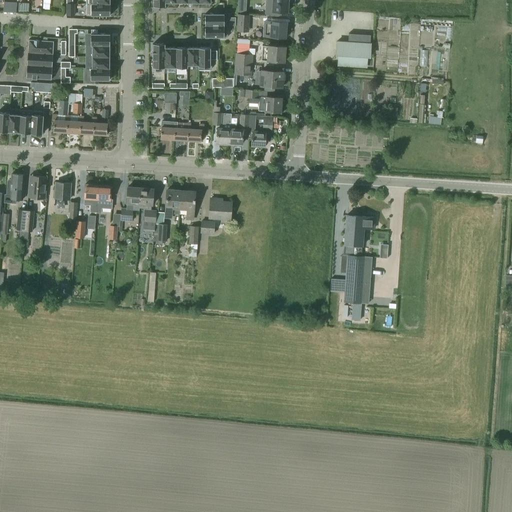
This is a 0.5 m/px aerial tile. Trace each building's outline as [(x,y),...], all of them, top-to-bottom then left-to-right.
[(266,0),(266,4),(273,4),(272,11),(268,11),(267,16),(280,17),(281,13),(287,13),(287,0),(266,0)] [(91,4),(91,16),(98,16),(106,16),(110,16),(110,4),(91,4)] [(208,14),(205,14),(205,26),(224,26),(224,14),(216,14),(208,14)] [(236,14),(236,39),(247,40),(249,15),(236,14)] [(264,21),(263,36),(285,38),(286,23),(264,21)] [(227,26),(224,26),(205,26),(205,38),(208,38),(216,38),(218,38),(218,39),(225,39),(225,38),(227,38),(227,26)] [(91,34),(91,46),(92,46),(109,46),(110,34),(106,34),(98,34),(91,34)] [(28,40),(28,53),(53,55),(53,42),(39,41),(34,40),(28,40)] [(336,42),(335,55),(338,55),(338,66),(366,68),(366,57),(369,58),(370,44),(336,42)] [(152,52),(152,60),(152,68),(164,68),(165,48),(165,44),(152,44),(152,52)] [(92,46),(92,57),(109,57),(109,46),(92,46)] [(262,46),(261,61),(284,63),(285,48),(262,46)] [(165,48),(164,68),(176,68),(176,48),(165,48)] [(176,48),(176,68),(187,68),(187,66),(188,48),(176,48)] [(188,48),(187,66),(198,66),(198,48),(188,48)] [(198,66),(198,71),(210,71),(210,69),(212,69),(212,61),(210,61),(210,59),(210,52),(210,48),(198,48),(198,66)] [(52,67),(53,55),(28,53),(27,66),(52,67)] [(236,54),(235,64),(251,65),(252,55),(236,54)] [(92,57),(92,68),(109,68),(109,57),(92,57)] [(235,64),(234,74),(235,74),(235,77),(250,77),(251,65),(235,64)] [(51,80),(52,67),(27,66),(26,79),(32,79),(37,80),(37,79),(51,80)] [(90,68),(90,80),(98,81),(106,81),(109,81),(109,68),(92,68),(90,68)] [(261,71),(260,86),(282,88),(283,73),(261,71)] [(333,83),(332,102),(348,102),(349,83),(333,83)] [(92,90),(84,89),(83,97),(91,98),(92,90)] [(51,115),(51,120),(53,121),(52,132),(66,133),(68,94),(68,102),(59,101),(58,115),(65,116),(64,121),(56,121),(56,115),(51,115)] [(68,94),(66,133),(79,134),(81,95),(68,94)] [(81,95),(79,134),(92,134),(93,118),(94,106),(85,105),(84,118),(91,118),(91,123),(82,122),(82,117),(80,117),(81,105),(81,104),(82,95),(81,95)] [(259,97),(257,111),(280,113),(281,99),(259,97)] [(31,116),(30,134),(42,135),(42,131),(43,123),(43,116),(43,112),(32,111),(31,115),(31,116)] [(0,131),(8,132),(9,114),(9,113),(0,112),(0,131)] [(213,113),(213,125),(221,126),(221,114),(213,113)] [(215,126),(214,143),(229,144),(231,113),(223,113),(222,124),(223,124),(223,127),(215,126)] [(231,113),(229,144),(242,145),(243,128),(236,128),(236,124),(230,123),(231,113)] [(9,114),(8,132),(19,133),(20,115),(9,114)] [(20,115),(19,133),(30,134),(31,116),(20,115)] [(240,115),(240,127),(247,127),(248,115),(240,115)] [(250,130),(249,146),(264,147),(265,140),(271,140),(271,131),(271,127),(279,128),(279,120),(276,120),(276,117),(273,117),(273,121),(272,121),(272,120),(263,119),(262,130),(250,130)] [(441,118),(430,117),(429,124),(441,125),(441,118)] [(93,118),(92,134),(106,135),(107,124),(96,123),(96,118),(93,118)] [(161,127),(160,139),(174,140),(175,123),(172,123),(172,128),(161,127)] [(175,123),(174,140),(187,141),(188,124),(175,123)] [(188,124),(187,141),(200,142),(201,130),(203,130),(203,125),(199,124),(198,130),(190,129),(190,124),(188,124)] [(469,141),(469,133),(458,132),(457,141),(469,141)] [(5,195),(4,203),(16,204),(16,200),(22,200),(24,175),(11,174),(11,180),(9,180),(8,181),(7,181),(7,182),(8,182),(7,195),(5,195)] [(30,176),(28,198),(45,199),(47,177),(30,176)] [(56,183),(55,199),(69,200),(70,184),(56,183)] [(85,185),(84,199),(92,199),(91,204),(92,204),(91,211),(96,212),(98,185),(85,185)] [(98,185),(96,212),(102,212),(103,205),(104,200),(110,200),(111,186),(98,185)] [(121,209),(121,220),(132,221),(133,204),(139,205),(141,188),(128,187),(126,209),(121,209)] [(144,222),(155,222),(156,212),(151,211),(153,189),(141,188),(139,205),(145,205),(144,222)] [(167,190),(165,215),(165,218),(171,219),(171,209),(180,209),(181,191),(167,190)] [(181,191),(180,209),(187,210),(186,220),(193,220),(194,192),(181,191)] [(210,199),(208,218),(230,220),(231,203),(216,202),(216,199),(210,199)] [(23,241),(26,211),(18,210),(17,231),(20,231),(20,240),(23,241)] [(34,211),(26,211),(23,241),(28,241),(29,231),(32,232),(34,211)] [(347,256),(344,302),(362,304),(364,282),(370,282),(371,258),(361,257),(362,246),(363,229),(373,230),(374,218),(346,216),(344,245),(354,246),(353,256),(347,256)] [(77,217),(75,237),(83,238),(85,218),(77,217)] [(201,221),(200,233),(213,234),(214,222),(201,221)] [(154,242),(166,242),(167,225),(164,225),(155,224),(154,231),(154,233),(154,242)] [(110,226),(109,239),(116,239),(117,227),(110,226)] [(189,227),(189,244),(197,245),(198,227),(189,227)] [(387,259),(388,245),(380,244),(379,258),(387,259)] [(151,273),(148,306),(154,307),(157,273),(151,273)] [(500,435),(511,435),(511,424),(500,424),(500,435)]
